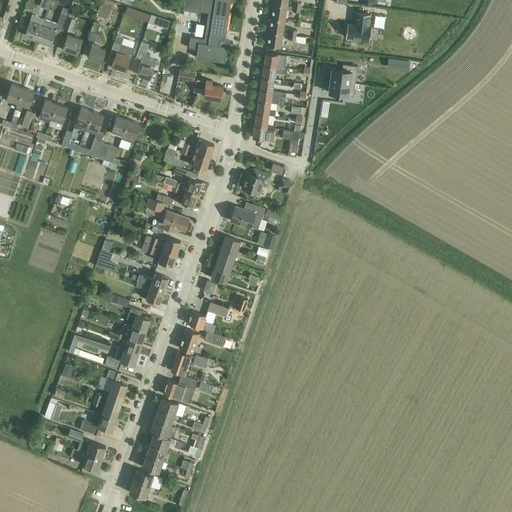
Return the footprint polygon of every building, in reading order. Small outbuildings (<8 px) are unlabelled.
[(183,0),(183,8),(208,13),(204,39),(190,37),(189,48),(197,49),(196,57),(225,62),(227,47),(223,46),(224,40),(230,0),(183,0)] [(271,17),(284,19),(286,10),(300,12),(300,7),(273,3),(271,17)] [(130,7),(124,33),(132,35),(138,8),(130,7)] [(57,23),(45,19),(38,40),(50,44),(53,36),(59,38),(62,29),(68,10),(62,8),(57,23)] [(77,15),(70,12),(64,29),(72,31),(77,15)] [(347,23),(345,37),(351,38),(351,41),(359,42),(359,39),(369,40),(371,26),(369,26),(370,14),(356,12),(355,24),(347,23)] [(45,19),(41,18),(32,15),(25,35),(38,40),(45,19)] [(159,17),(155,27),(162,30),(167,20),(159,17)] [(269,31),(282,33),(284,19),(271,17),(269,31)] [(101,61),(105,49),(99,47),(103,35),(96,33),(100,23),(94,21),(87,41),(92,43),(88,57),(101,61)] [(267,45),(277,46),(280,47),(282,33),(269,31),(267,45)] [(77,53),(80,44),(82,39),(67,34),(63,48),(77,53)] [(112,47),(109,56),(114,58),(112,65),(125,70),(129,60),(130,56),(133,48),(126,46),(121,44),(121,43),(123,38),(116,35),(114,41),(112,47)] [(142,59),(140,64),(137,74),(150,78),(156,60),(149,58),(150,54),(146,52),(149,43),(142,41),(136,57),(142,59)] [(266,52),(264,64),(285,68),(286,55),(266,52)] [(388,57),(387,67),(398,68),(399,59),(388,57)] [(262,76),(274,78),(275,72),(284,73),(285,68),(264,64),(262,76)] [(331,68),(330,80),(355,83),(357,66),(343,64),(342,70),(331,68)] [(195,72),(179,69),(178,78),(193,80),(195,72)] [(260,89),(272,90),(274,78),(262,76),(260,89)] [(212,81),(202,79),(196,78),(194,87),(204,88),(203,96),(221,99),(221,97),(222,97),(223,92),(222,92),(223,86),(211,84),(212,81)] [(330,80),(328,92),(354,95),(355,83),(330,80)] [(11,83),(6,98),(18,102),(23,87),(11,83)] [(21,109),(23,104),(29,106),(34,91),(23,87),(18,102),(16,107),(21,109)] [(260,89),(258,101),(270,103),(279,104),(280,96),(285,97),(286,93),(272,90),(260,89)] [(45,99),(38,118),(50,122),(56,103),(45,99)] [(269,109),(270,103),(258,101),(256,113),(268,115),(275,116),(276,110),(269,109)] [(323,101),(320,116),(327,117),(329,102),(323,101)] [(68,107),(56,103),(50,122),(50,123),(61,126),(62,122),(63,122),(68,107)] [(80,107),(75,122),(73,128),(85,132),(85,131),(92,111),(80,107)] [(27,110),(21,126),(22,126),(28,128),(32,116),(33,112),(27,110)] [(104,115),(92,111),(85,131),(95,135),(94,139),(90,150),(80,146),(78,151),(95,157),(101,141),(104,132),(98,130),(104,115)] [(254,125),(266,127),(267,123),(268,115),(256,113),(254,125)] [(13,115),(11,122),(9,127),(17,130),(19,125),(16,124),(18,116),(13,115)] [(113,125),(111,130),(123,134),(128,119),(116,115),(113,125)] [(123,134),(121,138),(133,143),(134,138),(140,140),(142,135),(145,127),(139,125),(140,123),(128,119),(123,134)] [(275,128),(254,125),(252,137),(273,140),(275,128)] [(278,129),(276,138),(285,140),(287,131),(278,129)] [(61,145),(78,151),(80,146),(69,142),(72,132),(66,130),(61,145)] [(290,142),(288,155),(296,156),(296,154),(298,140),(300,132),(294,131),(292,131),(290,139),(292,139),(292,142),(290,142)] [(191,145),(185,143),(185,141),(177,138),(175,145),(189,150),(191,145)] [(194,152),(210,157),(214,144),(199,139),(194,152)] [(101,141),(95,157),(103,159),(109,161),(110,162),(113,163),(115,158),(118,148),(101,141)] [(189,150),(175,145),(175,146),(183,148),(181,153),(193,157),(190,164),(205,169),(210,157),(194,152),(189,150)] [(39,149),(33,175),(39,177),(45,151),(39,149)] [(139,166),(141,160),(142,154),(136,153),(135,158),(135,159),(133,165),(139,166)] [(165,155),(163,161),(181,168),(184,161),(174,157),(174,158),(165,155)] [(77,157),(75,171),(82,172),(85,158),(77,157)] [(174,173),(186,177),(188,170),(176,166),(174,173)] [(267,186),(268,184),(271,174),(257,170),(255,175),(247,172),(241,188),(259,194),(262,184),(267,186)] [(131,172),(129,179),(137,182),(139,175),(131,172)] [(173,185),(174,186),(197,194),(201,181),(190,177),(187,184),(152,172),(150,177),(159,180),(164,182),(173,185)] [(282,192),(289,195),(290,195),(294,182),(282,178),(279,186),(284,187),(282,192)] [(164,182),(162,187),(171,190),(173,185),(164,182)] [(174,186),(172,190),(177,191),(174,200),(181,202),(183,203),(193,206),(197,194),(174,186)] [(155,199),(171,205),(173,199),(158,193),(155,199)] [(62,196),(60,203),(67,205),(70,198),(62,196)] [(164,204),(148,198),(145,206),(146,206),(145,211),(159,217),(164,204)] [(230,221),(246,226),(250,227),(258,229),(265,208),(259,206),(249,203),(247,210),(235,205),(230,221)] [(135,209),(124,205),(121,213),(132,217),(135,209)] [(280,220),(282,214),(267,209),(265,215),(280,220)] [(189,217),(179,214),(166,210),(160,227),(175,232),(177,227),(185,230),(189,217)] [(162,229),(152,226),(151,231),(160,234),(162,229)] [(116,229),(113,236),(121,239),(124,232),(116,229)] [(264,244),(271,247),(275,236),(268,233),(267,235),(264,234),(260,236),(259,239),(260,243),(264,244)] [(146,235),(144,242),(149,244),(176,254),(181,241),(171,238),(167,236),(164,244),(158,241),(159,238),(152,236),(152,237),(146,235)] [(240,241),(225,235),(221,246),(236,251),(240,241)] [(105,239),(102,250),(109,252),(112,242),(105,239)] [(149,244),(146,251),(153,254),(154,251),(161,254),(158,261),(172,266),(176,254),(149,244)] [(218,256),(233,261),(236,251),(221,246),(218,256)] [(266,257),(268,250),(258,247),(256,253),(258,254),(257,258),(265,261),(266,257)] [(102,250),(96,266),(106,270),(112,253),(109,252),(102,250)] [(214,266),(229,272),(233,261),(218,256),(214,266)] [(226,282),(229,272),(214,266),(211,277),(226,282)] [(168,277),(159,274),(155,273),(153,279),(133,272),(131,278),(138,281),(164,290),(168,277)] [(259,277),(251,274),(248,283),(256,285),(259,277)] [(159,303),(164,290),(138,281),(136,286),(149,291),(146,298),(159,303)] [(214,283),(207,281),(204,289),(211,292),(214,283)] [(118,296),(116,302),(127,306),(130,299),(118,296)] [(239,297),(236,308),(244,310),(248,299),(239,297)] [(249,297),(245,309),(255,312),(258,300),(249,297)] [(207,310),(226,317),(229,308),(210,302),(207,310)] [(134,321),(132,326),(145,331),(149,319),(140,316),(142,310),(130,306),(126,319),(134,321)] [(216,325),(204,321),(206,315),(192,310),(187,323),(207,330),(213,332),(216,325)] [(124,323),(122,329),(124,330),(122,335),(141,342),(145,331),(132,326),(124,323)] [(199,333),(195,332),(185,328),(179,348),(193,353),(199,333)] [(226,336),(213,332),(207,330),(204,339),(222,346),(226,336)] [(107,336),(111,338),(120,341),(118,347),(137,353),(141,342),(122,335),(117,333),(117,334),(109,331),(107,336)] [(110,345),(74,334),(69,351),(74,353),(77,340),(109,350),(110,345)] [(137,353),(118,347),(114,358),(107,356),(105,364),(121,370),(124,362),(133,365),(137,353)] [(79,355),(102,363),(104,359),(80,351),(79,355)] [(171,371),(181,374),(184,375),(191,356),(178,351),(171,371)] [(195,355),(193,363),(204,367),(207,359),(195,355)] [(70,365),(66,363),(62,373),(66,375),(70,365)] [(74,364),(71,373),(79,375),(81,366),(74,364)] [(110,392),(123,396),(127,384),(117,381),(120,373),(109,369),(106,377),(109,378),(105,390),(110,392)] [(163,393),(180,399),(190,402),(195,388),(198,380),(184,375),(181,374),(178,382),(168,379),(163,393)] [(201,381),(199,389),(210,393),(213,386),(201,381)] [(65,390),(55,386),(53,394),(56,395),(58,392),(63,394),(65,390)] [(90,396),(95,397),(95,399),(100,401),(102,395),(92,391),(90,396)] [(123,396),(110,392),(108,396),(106,403),(119,407),(123,396)] [(61,405),(56,403),(58,400),(51,397),(50,401),(49,401),(44,417),(56,421),(61,405)] [(158,408),(174,414),(178,403),(162,397),(158,408)] [(106,403),(102,413),(115,418),(119,407),(106,403)] [(154,420),(170,426),(174,414),(158,408),(154,420)] [(83,420),(80,429),(99,435),(102,427),(111,430),(115,418),(102,413),(102,414),(96,412),(93,423),(83,420)] [(154,432),(167,437),(170,426),(154,420),(150,431),(154,432)] [(83,433),(70,429),(67,436),(80,441),(77,449),(102,458),(106,446),(90,441),(81,438),(83,433)] [(183,435),(192,437),(193,430),(184,429),(183,435)] [(150,444),(166,450),(170,438),(167,437),(154,432),(150,444)] [(55,442),(53,448),(59,451),(62,444),(55,441),(55,442)] [(163,461),(166,450),(150,444),(146,455),(163,461)] [(76,455),(84,457),(82,464),(98,469),(102,458),(77,449),(73,447),(70,455),(75,457),(76,455)] [(159,472),(163,461),(146,455),(142,467),(159,472)] [(184,477),(188,478),(191,470),(187,469),(184,468),(182,473),(185,474),(184,477)] [(153,474),(146,472),(137,469),(133,480),(149,486),(153,474)] [(145,497),(149,486),(133,480),(129,492),(145,497)] [(187,490),(183,488),(178,504),(182,506),(187,490)]
